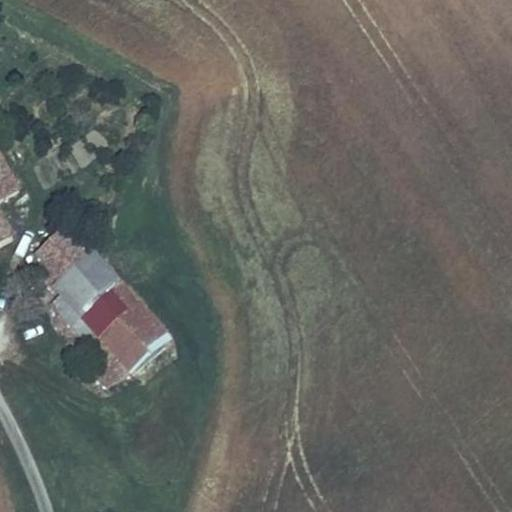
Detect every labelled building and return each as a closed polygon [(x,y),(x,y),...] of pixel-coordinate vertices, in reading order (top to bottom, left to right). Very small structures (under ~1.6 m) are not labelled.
[(16,232),(9,222),(0,211),(0,195),(17,184),(0,162),(0,251),(11,264),(29,251),(64,290),(89,265),(44,213),(31,222),(16,232)] [(31,222),(24,212),(9,222),(16,232),(31,222)] [(73,332),(84,321),(114,294),(89,265),(64,290),(48,305),(73,332)] [(114,294),(84,321),(97,336),(131,376),(167,345),(120,289),(114,294)] [(73,356),(106,397),(131,376),(97,336),(73,356)]
